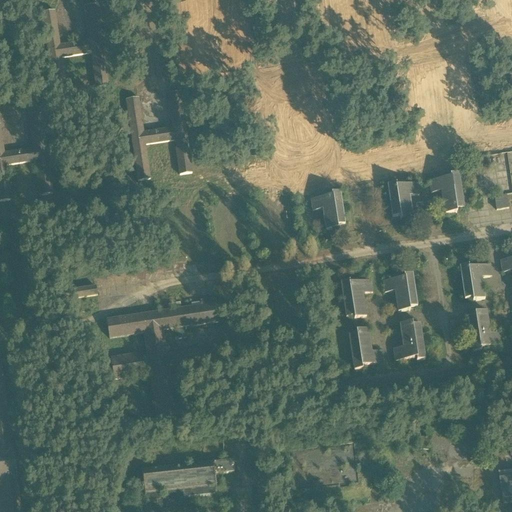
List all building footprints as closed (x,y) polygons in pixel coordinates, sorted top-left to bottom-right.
[(223,0),(226,21),(199,24),(196,0),(182,0),(191,74),(207,72),(203,38),(230,35),(233,65),(246,64),(239,0),(223,0)] [(364,0),(339,3),(338,0),(325,0),(331,54),(346,52),(342,17),(370,14),(373,45),(386,43),(381,0),(364,0)] [(511,9),(511,0),(502,0),(503,10),(511,9)] [(43,15),(54,92),(69,90),(64,58),(92,54),(97,86),(110,84),(98,6),(85,8),(90,41),(62,45),(57,13),(43,15)] [(458,134),(471,132),(461,51),(446,53),(451,87),(423,91),(419,57),(407,59),(416,133),(429,131),(426,104),(454,101),(458,134)] [(287,124),(314,121),(318,154),(327,153),(321,107),(284,111),(280,78),(266,79),(276,160),(291,159),(287,124)] [(125,101),(137,181),(151,179),(146,146),(175,142),(180,175),(193,173),(181,93),(168,95),(173,129),(144,133),(139,99),(125,101)] [(0,118),(0,198),(0,201),(16,199),(11,165),(38,161),(43,194),(57,192),(44,112),(31,114),(37,149),(9,153),(3,118),(0,118)] [(441,190),(444,211),(464,208),(459,176),(432,181),(434,191),(441,190)] [(387,188),(392,219),(412,216),(408,195),(416,194),(415,183),(387,188)] [(321,210),(324,230),(344,227),(339,195),(312,199),(314,211),(321,210)] [(495,198),(496,208),(509,206),(507,196),(495,198)] [(511,272),(511,260),(501,262),(503,274),(511,272)] [(472,299),(472,302),(485,300),(481,279),(491,278),(489,266),(469,269),(468,266),(459,268),(464,300),(472,299)] [(394,293),(398,314),(410,312),(409,309),(417,308),(412,275),(403,276),(404,279),(383,282),(385,294),(394,293)] [(353,318),(354,320),(366,318),(363,295),(372,294),(371,282),(349,285),(349,282),(341,283),(346,319),(353,318)] [(66,290),(67,302),(94,298),(92,287),(66,290)] [(184,347),(173,349),(165,350),(163,331),(177,329),(179,340),(186,339),(185,328),(218,323),(215,300),(213,300),(212,296),(209,296),(209,301),(201,302),(201,303),(197,304),(197,307),(192,308),(191,304),(188,305),(188,308),(153,314),(152,309),(149,309),(150,312),(150,313),(148,313),(148,314),(106,321),(109,340),(144,334),(148,362),(140,363),(139,355),(110,359),(114,381),(142,376),(141,368),(149,367),(157,424),(176,421),(169,373),(206,367),(203,349),(185,353),(184,347)] [(467,318),(472,353),(481,352),(481,349),(502,346),(500,334),(490,335),(486,312),(474,314),(475,317),(467,318)] [(393,350),(395,362),(416,359),(416,362),(425,361),(420,325),(412,326),(412,324),(400,325),(403,348),(393,350)] [(216,328),(218,340),(230,338),(228,326),(216,328)] [(349,336),(354,371),(363,370),(362,367),(383,364),(381,352),(371,353),(368,330),(356,332),(356,335),(349,336)] [(20,511),(17,482),(18,482),(13,449),(12,449),(0,363),(0,487),(3,511),(20,511)] [(418,450),(429,451),(430,439),(420,438),(418,450)] [(34,458),(36,467),(45,466),(44,457),(34,458)] [(144,498),(145,507),(222,499),(221,487),(220,479),(220,475),(234,473),(232,459),(140,469),(141,473),(144,498)] [(511,472),(499,474),(503,505),(511,503),(511,472)]
